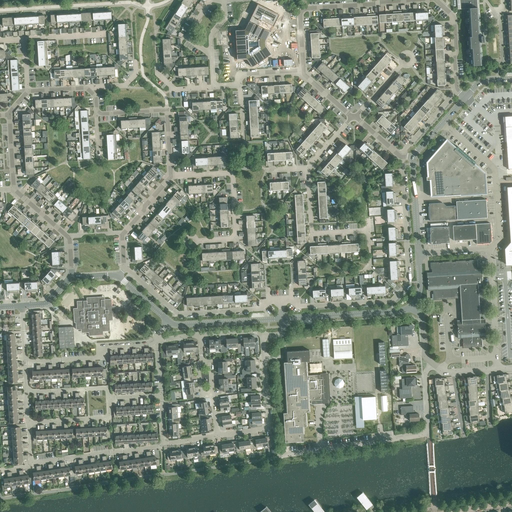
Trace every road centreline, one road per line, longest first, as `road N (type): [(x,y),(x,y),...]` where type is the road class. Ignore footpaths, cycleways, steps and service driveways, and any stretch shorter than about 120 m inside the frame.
road 1 (residential): [(280,301),(391,300),(407,282),(401,156)]
road 2 (residential): [(276,459),(422,435),(423,378),(432,365)]
road 3 (residential): [(280,301),(179,313),(124,268)]
road 4 (residential): [(189,241),(236,238),(231,176),(170,176)]
road 5 (residential): [(403,0),(303,9),(302,70)]
road 6 (residential): [(369,267),(364,233),(312,235),(306,169)]
road 7 (residential): [(490,248),(498,231),(493,166),(441,123)]
road 8 (residential): [(158,344),(104,349),(104,358),(25,362)]
road 9 (residential): [(262,335),(265,427),(216,437)]
road 10 (residential): [(96,114),(167,109),(170,176)]
road 11 (residential): [(31,463),(163,443)]
road 12 (tertiary): [(282,318),(412,305)]
road 13 (residential): [(497,370),(490,248)]
